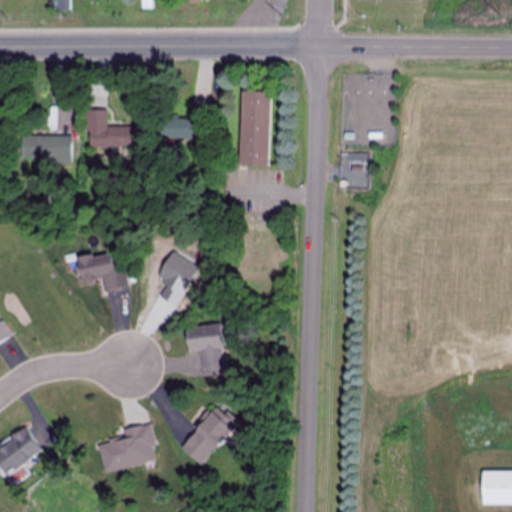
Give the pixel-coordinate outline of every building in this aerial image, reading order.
[(16,0),(17,12),(31,11),(30,0),(16,0)] [(69,10),(68,0),(57,0),(57,10),(69,10)] [(140,0),(140,9),(154,8),(153,0),(140,0)] [(238,166),(268,167),(270,93),(240,92),(238,166)] [(106,127),(105,110),(86,110),(87,148),(139,148),(139,127),(106,127)] [(204,139),(204,120),(160,120),(160,139),(204,139)] [(71,136),(20,136),(20,161),(71,161),(71,136)] [(79,283),(101,279),(103,292),(129,288),(126,269),(114,271),(111,253),(75,258),(79,283)] [(0,342),(10,337),(0,320),(0,342)] [(186,353),(201,351),(203,378),(224,376),(220,324),(184,327),(186,353)] [(199,466),(238,423),(217,404),(178,447),(199,466)] [(122,429),(124,438),(98,443),(103,472),(156,462),(150,425),(122,429)] [(0,444),(0,473),(3,479),(43,454),(26,427),(0,444)] [(511,505),(511,471),(480,471),(480,506),(511,505)]
